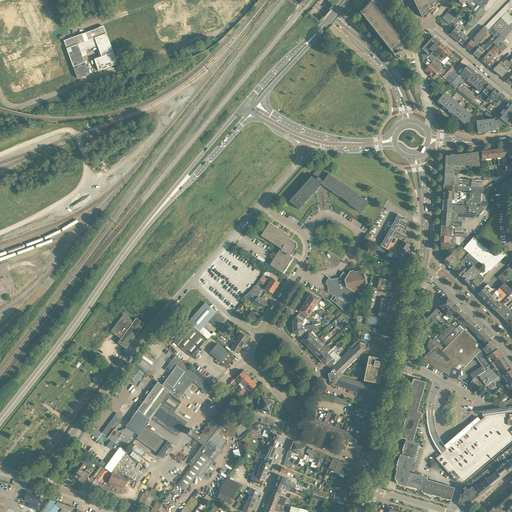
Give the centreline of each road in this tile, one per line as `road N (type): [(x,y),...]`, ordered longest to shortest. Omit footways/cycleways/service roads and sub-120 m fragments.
road 1 (secondary): [(177,187),(0,420)]
road 2 (residential): [(247,0),(233,23),(213,34),(15,107),(0,92)]
road 3 (residential): [(37,481),(192,282)]
road 4 (secondary): [(401,122),(383,138),(338,139),(298,128),(257,102)]
road 5 (residential): [(299,270),(311,277),(336,270),(358,241),(355,229),(329,214),(303,233)]
road 6 (residential): [(424,270),(511,357)]
road 7 (secondary): [(396,86),(376,57),(310,0)]
